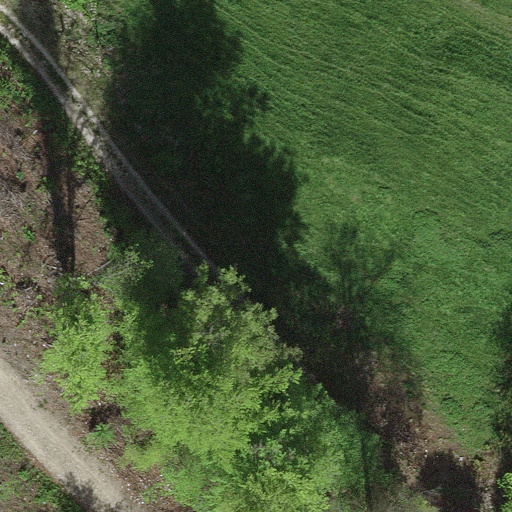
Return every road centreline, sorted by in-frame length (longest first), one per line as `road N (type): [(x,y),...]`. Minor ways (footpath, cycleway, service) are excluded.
road 1 (track): [(0,16),(47,57),(271,337),(427,511)]
road 2 (track): [(120,511),(0,382)]
